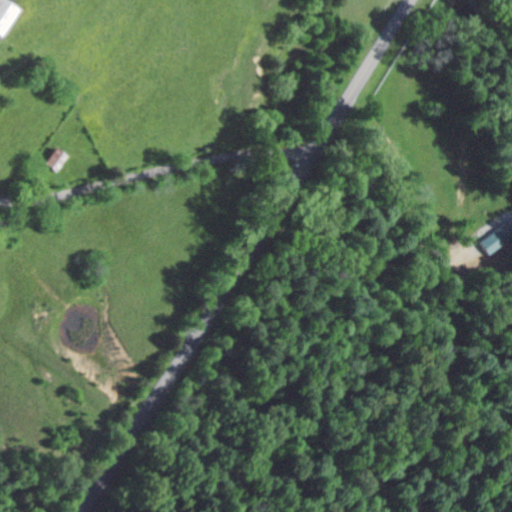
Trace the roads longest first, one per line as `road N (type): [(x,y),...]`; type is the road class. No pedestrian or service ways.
road 1 (secondary): [(414,0),(79,511)]
road 2 (residential): [(0,199),(44,198),(225,158),(310,151)]
